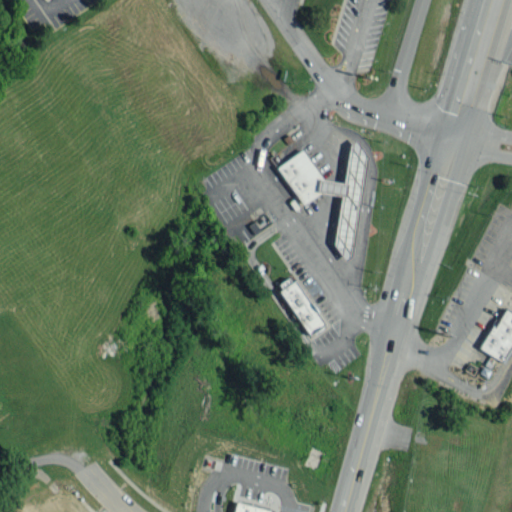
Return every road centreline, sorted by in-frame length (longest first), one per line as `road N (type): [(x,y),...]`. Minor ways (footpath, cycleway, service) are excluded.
road 1 (primary): [(455,131),(342,511)]
road 2 (primary): [(492,0),(455,131)]
